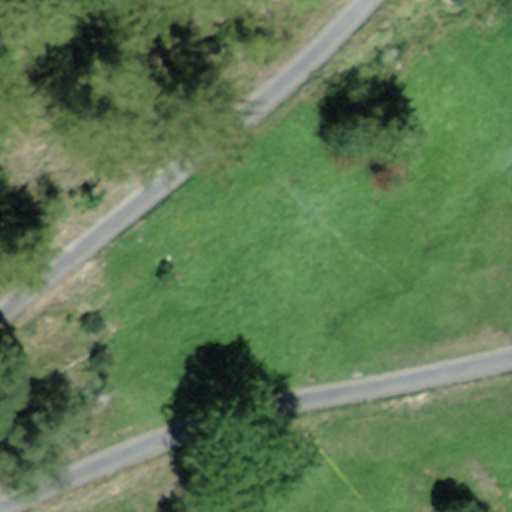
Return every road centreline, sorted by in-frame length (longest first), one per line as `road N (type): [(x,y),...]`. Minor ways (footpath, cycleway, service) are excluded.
road 1 (unclassified): [(511,357),(254,408),(0,504)]
road 2 (unclassified): [(0,313),(254,110),(367,0)]
